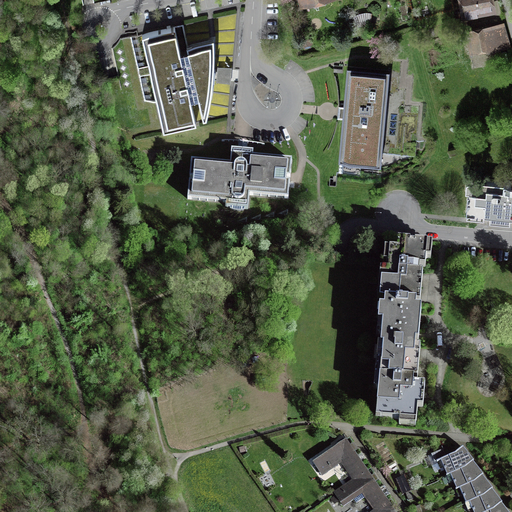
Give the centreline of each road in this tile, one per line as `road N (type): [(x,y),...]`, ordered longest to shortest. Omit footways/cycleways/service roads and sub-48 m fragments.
road 1 (track): [(61,0),(134,345),(184,511)]
road 2 (track): [(110,511),(67,344),(32,254),(0,202)]
road 3 (track): [(343,231),(123,281)]
road 4 (residential): [(314,422),(511,441)]
road 5 (residential): [(247,45),(247,101),(267,113),(288,99),(284,79),(255,58)]
